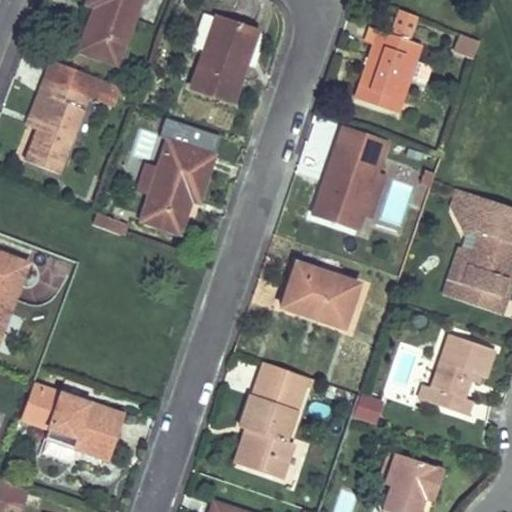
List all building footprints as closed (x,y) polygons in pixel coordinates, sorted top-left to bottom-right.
[(114,64),(138,0),(87,0),(86,4),(94,7),(97,8),(94,14),(91,13),(77,50),(114,64)] [(409,38),(416,17),(399,10),(392,32),(409,38)] [(231,102),(255,31),(215,17),(191,88),(231,102)] [(414,62),(419,46),(407,41),(391,36),(379,31),(355,101),(396,115),(408,77),(414,62)] [(407,41),(409,38),(392,32),(391,36),(407,41)] [(466,57),(472,42),(459,36),(453,52),(466,57)] [(111,106),(118,87),(52,61),(39,92),(49,96),(36,129),(23,161),(57,174),(87,97),(111,106)] [(431,68),(414,62),(408,77),(426,83),(431,68)] [(27,125),(36,129),(49,96),(39,92),(27,125)] [(203,168),(207,154),(166,140),(157,169),(148,195),(140,220),(178,233),(187,206),(184,205),(186,198),(189,200),(197,202),(207,169),(203,168)] [(376,173),(380,161),(335,146),(325,177),(330,178),(328,184),(323,183),(311,216),(355,232),(361,216),(376,173)] [(207,169),(212,156),(207,154),(203,168),(207,169)] [(148,195),(157,169),(145,165),(136,191),(148,195)] [(369,219),(383,176),(376,173),(361,216),(369,219)] [(470,207),(474,196),(457,190),(450,207),(455,215),(470,207)] [(509,271),(511,262),(511,216),(508,215),(510,208),(474,196),(470,207),(455,215),(465,236),(474,231),(479,233),(472,253),(461,283),(447,278),(441,296),(500,316),(506,299),(500,297),(509,271)] [(96,214),(91,226),(122,237),(126,226),(96,214)] [(461,283),(472,253),(458,248),(447,278),(461,283)] [(0,253),(0,332),(26,264),(0,253)] [(342,328),(357,284),(294,263),(279,307),(342,328)] [(506,299),(511,282),(511,272),(509,271),(500,297),(506,299)] [(463,399),(471,374),(484,379),(494,350),(448,335),(430,388),(440,391),(435,405),(447,410),(452,395),(462,399),(463,399)] [(257,398),(269,365),(261,362),(249,395),(257,398)] [(294,373),(269,365),(257,398),(249,395),(238,428),(244,430),(253,433),(251,439),(248,439),(239,466),(280,479),(292,444),(284,442),(300,397),(304,385),(306,377),(295,374),(295,375),(295,374),(294,374),(293,374),(293,373),(294,373)] [(318,382),(306,377),(304,385),(316,389),(318,382)] [(26,422),(38,387),(32,385),(19,419),(26,422)] [(80,402),(38,387),(26,422),(47,429),(44,438),(74,449),(107,460),(122,416),(86,403),(84,408),(78,406),(80,402)] [(359,392),(351,416),(375,424),(383,399),(359,392)] [(447,410),(466,416),(471,402),(463,399),(462,399),(452,395),(447,410)] [(233,464),(239,466),(248,439),(251,439),(253,433),(244,430),(233,464)] [(67,469),(74,449),(44,438),(37,457),(67,469)] [(389,486),(381,511),(383,511),(418,511),(423,499),(427,488),(436,492),(443,470),(400,455),(389,486)] [(27,489),(0,479),(0,511),(1,511),(4,506),(18,511),(27,489)] [(423,499),(432,502),(436,492),(427,488),(423,499)] [(238,511),(212,503),(209,511),(238,511)]
